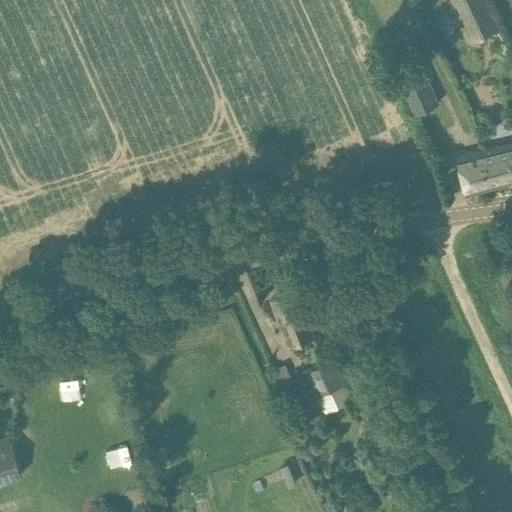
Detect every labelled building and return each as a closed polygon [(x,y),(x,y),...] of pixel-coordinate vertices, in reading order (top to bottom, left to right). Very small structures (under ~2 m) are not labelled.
[(482,0),(454,0),(472,37),(495,26),(482,0)] [(422,64),(396,76),(414,114),(440,102),(422,64)] [(511,140),(481,149),(491,187),(506,183),(507,180),(511,179),(511,140)] [(481,149),(457,156),(467,194),(491,187),(481,149)] [(267,178),(241,184),(244,199),(270,194),(267,178)] [(297,287),(271,297),(289,344),(314,334),(297,287)] [(67,377),(61,355),(31,362),(36,385),(67,377)] [(332,358),(306,370),(325,412),(351,400),(332,358)] [(285,363),(274,368),(298,419),(308,415),(299,394),(294,396),(290,386),(295,383),(285,363)] [(9,437),(0,439),(0,477),(19,473),(9,437)]
